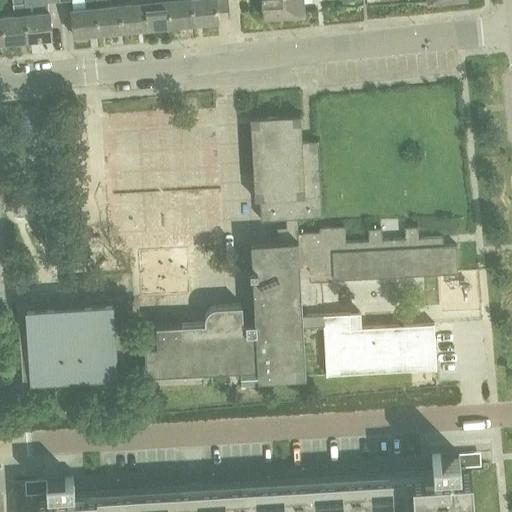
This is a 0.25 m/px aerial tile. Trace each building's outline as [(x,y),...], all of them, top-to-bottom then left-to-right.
[(12,0),(14,14),(1,15),(3,43),(28,40),(25,13),(24,2),(24,0),(12,0)] [(35,0),(24,0),(24,2),(25,13),(28,40),(52,38),(49,11),(36,12),(36,1),(35,1),(35,0)] [(85,0),(86,7),(71,9),(74,35),(99,33),(94,0),(85,0)] [(94,0),(99,33),(122,30),(120,4),(106,5),(106,0),(94,0)] [(131,0),(132,3),(120,4),(122,30),(146,28),(143,0),(131,0)] [(143,0),(146,28),(170,26),(167,0),(143,0)] [(167,0),(170,26),(194,23),(191,0),(167,0)] [(191,0),(194,23),(219,21),(218,11),(229,10),(228,0),(191,0)] [(304,2),(303,0),(262,0),(263,16),(304,14),(304,2)] [(485,106),(477,107),(478,117),(486,116),(485,106)] [(157,344),(144,344),(146,372),(257,367),(257,377),(305,375),(302,326),(324,325),(326,373),(436,367),(434,322),(361,326),(360,311),(302,314),(299,265),(309,264),(309,272),(333,271),(333,277),(457,271),(456,242),(443,243),(442,235),(418,236),(417,225),(405,225),(405,237),(381,238),(381,227),(368,228),(368,239),(345,240),(344,225),(319,226),(320,230),(298,231),(297,216),(321,215),(317,139),(302,140),(300,113),(250,116),(254,198),(260,198),(261,218),(285,217),(286,226),(273,226),(274,240),(250,241),(251,266),(249,266),(249,273),(252,273),(254,320),(243,321),(242,303),(216,304),(214,305),(213,305),(211,306),(209,307),(208,308),(207,310),(206,312),(205,314),(205,315),(204,317),(205,321),(156,324),(157,344)] [(54,306),(53,300),(17,302),(22,379),(125,372),(120,295),(84,298),(84,304),(54,306)] [(258,385),(257,377),(257,373),(241,374),(241,386),(258,385)] [(468,472),(467,452),(429,455),(429,463),(75,485),(74,477),(36,479),(38,499),(36,499),(36,511),(471,511),(469,472),(468,472)]
